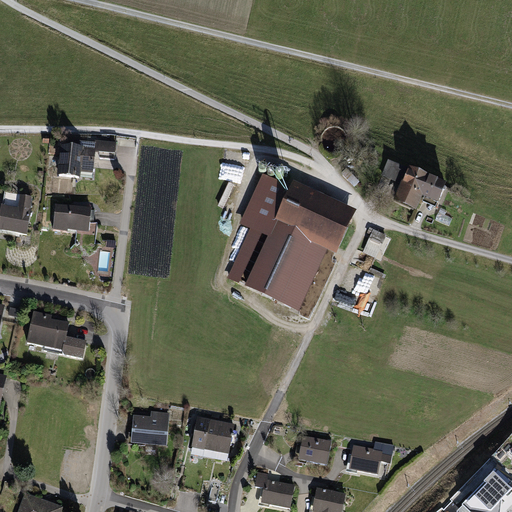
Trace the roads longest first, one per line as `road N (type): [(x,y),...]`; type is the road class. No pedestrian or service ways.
road 1 (track): [(5,0),(309,150),(326,173),(255,148),(0,128)]
road 2 (track): [(511,105),(76,0)]
road 3 (residential): [(368,213),(253,446),(234,511)]
road 4 (residential): [(99,494),(119,336),(114,311)]
road 5 (residential): [(511,260),(368,213)]
